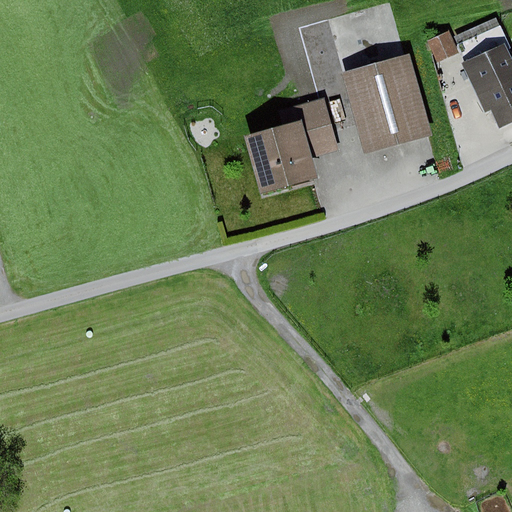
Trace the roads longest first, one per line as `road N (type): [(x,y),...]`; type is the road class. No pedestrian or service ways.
road 1 (residential): [(0,314),(406,199),(511,151)]
road 2 (track): [(248,246),(253,280),(441,511)]
